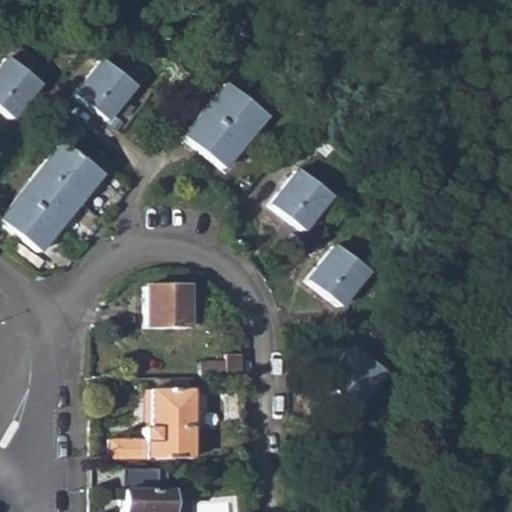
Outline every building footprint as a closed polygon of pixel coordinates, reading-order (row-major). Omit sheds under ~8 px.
[(0,64),(0,112),(8,119),(35,84),(4,59),(0,64)] [(70,95),(102,120),(130,85),(98,60),(70,95)] [(199,111),(239,142),(258,116),(218,85),(199,111)] [(178,137),(218,168),(239,142),(199,111),(178,137)] [(35,169),(74,199),(94,175),(55,143),(35,169)] [(14,196),(53,225),(74,199),(35,169),(14,196)] [(266,204),(298,230),(325,195),(292,169),(266,204)] [(0,212),(0,226),(33,251),(53,225),(14,196),(0,212)] [(303,280),(335,305),(361,272),(330,247),(303,280)] [(139,329),(183,329),(182,287),(139,287),(139,329)] [(318,382),(350,408),(377,374),(346,348),(318,382)] [(197,363),(197,379),(238,379),(238,355),(221,356),(221,363),(197,363)] [(103,440),(103,459),(182,459),(182,427),(240,426),(239,395),(182,395),(182,390),(141,390),(140,428),(136,428),(136,440),(103,440)] [(115,492),(115,511),(159,511),(160,492),(115,492)]
